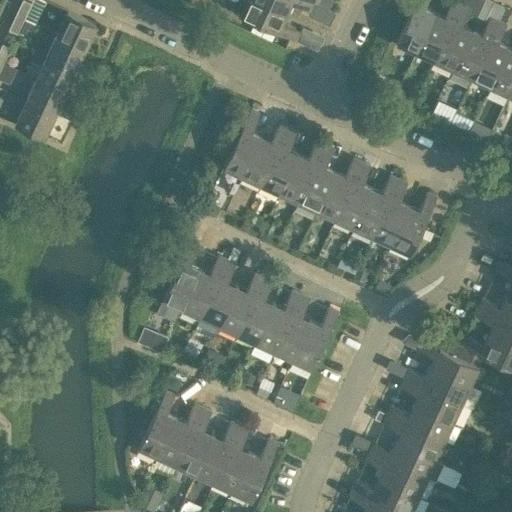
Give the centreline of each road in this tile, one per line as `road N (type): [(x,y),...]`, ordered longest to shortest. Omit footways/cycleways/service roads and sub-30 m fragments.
road 1 (residential): [(318,97),(110,0)]
road 2 (residential): [(392,309),(194,218)]
road 3 (residential): [(329,439),(149,362)]
road 4 (residential): [(489,177),(318,97)]
road 5 (residential): [(392,309),(443,276),(489,177)]
road 6 (residential): [(329,439),(392,309)]
